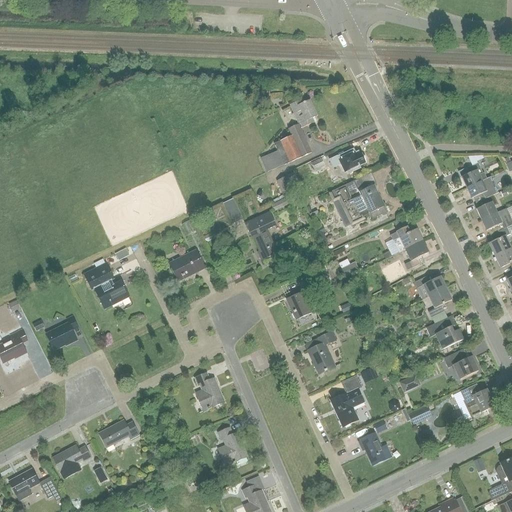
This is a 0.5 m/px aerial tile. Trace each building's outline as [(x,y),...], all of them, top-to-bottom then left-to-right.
[(299,123),(302,128),(314,123),(312,119),(317,117),(310,102),(302,105),(300,101),(290,106),(298,123),(299,123)] [(292,137),(287,139),(280,143),(274,145),(278,152),(262,159),(268,173),(312,154),(299,126),(289,130),(292,137)] [(339,157),(330,161),(333,168),(341,165),(345,173),(347,172),(348,174),(358,170),(357,168),(366,164),(365,162),(365,161),(366,160),(366,159),(365,158),(365,157),(364,157),(363,157),(363,156),(362,156),(361,156),(358,152),(355,153),(354,150),(343,154),(343,153),(338,155),(339,157)] [(321,159),(311,164),(314,171),(324,166),(321,159)] [(482,183),(487,181),(484,174),(483,174),(478,164),(467,169),(470,175),(461,179),(467,191),(482,183)] [(371,174),(346,186),(328,194),(333,203),(339,200),(351,227),(366,220),(365,216),(370,214),(372,219),(386,213),(374,188),(377,186),(371,174)] [(285,199),(296,195),(288,177),(277,182),(285,199)] [(482,183),(467,191),(471,200),(473,199),(476,206),(493,198),(499,195),(491,179),(487,181),(482,183)] [(481,222),(497,214),(494,207),(497,206),(493,198),(476,206),(478,209),(476,210),(481,222)] [(233,199),(222,204),(231,222),(242,217),(233,199)] [(288,205),(285,199),(271,206),(274,212),(288,205)] [(495,234),(507,229),(511,226),(511,223),(506,210),(497,214),(481,222),(486,232),(492,229),(495,234)] [(251,239),(252,238),(258,252),(257,253),(261,262),(278,254),(268,231),(276,227),(269,212),(244,224),(251,239)] [(323,233),(325,232),(323,227),(316,231),(321,242),(326,240),(323,233)] [(405,251),(422,242),(417,230),(406,236),(403,230),(407,229),(407,228),(390,236),(399,254),(405,251)] [(489,245),(495,258),(511,251),(506,237),(510,235),(507,229),(495,234),(490,236),(493,243),(489,245)] [(422,242),(405,251),(411,262),(404,265),(407,271),(420,265),(418,259),(428,254),(422,242)] [(344,248),(332,254),(335,260),(347,255),(344,248)] [(509,265),(511,270),(511,269),(511,250),(511,251),(495,258),(500,269),(509,265)] [(169,264),(178,283),(205,269),(196,251),(169,264)] [(338,264),(341,270),(350,265),(347,260),(338,264)] [(355,263),(350,265),(341,270),(345,277),(358,270),(355,263)] [(114,285),(112,281),(109,275),(111,274),(106,264),(84,275),(89,285),(91,284),(93,287),(94,286),(95,289),(94,289),(104,310),(129,298),(121,282),(114,285)] [(334,270),(329,273),(331,279),(337,277),(334,270)] [(423,286),(429,298),(446,290),(440,278),(429,283),(427,277),(413,284),(416,290),(423,286)] [(411,283),(408,278),(402,281),(405,286),(411,283)] [(446,290),(429,298),(434,309),(428,313),(431,319),(444,312),(441,306),(452,301),(446,290)] [(305,292),(286,301),(296,321),(310,314),(304,301),(308,299),(305,292)] [(20,309),(16,301),(9,305),(13,312),(20,309)] [(68,323),(45,335),(53,351),(76,340),(82,337),(78,328),(72,317),(67,320),(68,323)] [(450,329),(446,319),(425,329),(430,338),(435,336),(442,350),(463,340),(458,331),(456,326),(450,329)] [(32,325),(36,332),(45,328),(41,321),(32,325)] [(12,340),(0,345),(0,358),(3,365),(14,359),(15,360),(26,354),(22,344),(27,342),(22,331),(10,336),(12,340)] [(321,345),(307,352),(318,375),(335,367),(325,347),(336,342),(332,332),(318,339),(321,345)] [(461,351),(443,359),(448,369),(453,367),(459,381),(478,372),(471,357),(466,360),(461,351)] [(373,368),(360,374),(364,384),(378,378),(373,368)] [(203,412),(224,403),(214,379),(209,381),(206,374),(195,379),(198,386),(200,385),(202,391),(196,394),(203,412)] [(407,382),(399,385),(404,394),(412,391),(407,382)] [(476,385),(465,390),(460,393),(464,401),(463,402),(470,418),(494,407),(487,391),(480,394),(476,385)] [(358,421),(355,414),(352,409),(364,404),(358,389),(346,395),(346,394),(339,397),(332,401),(330,401),(343,428),(358,421)] [(336,391),(329,395),(332,401),(339,397),(336,391)] [(427,407),(408,416),(413,425),(431,416),(427,407)] [(126,426),(124,421),(99,434),(106,448),(128,436),(130,440),(139,435),(132,423),(126,426)] [(382,423),(374,427),(377,433),(385,429),(382,423)] [(223,440),(226,446),(218,450),(225,467),(247,458),(237,433),(232,435),(230,428),(218,433),(221,441),(223,440)] [(386,446),(381,448),(374,434),(360,441),(358,442),(362,452),(364,451),(372,467),(391,458),(386,446)] [(76,446),(53,459),(60,472),(64,479),(80,471),(77,464),(83,460),(84,462),(91,458),(85,447),(78,450),(76,446)] [(511,458),(501,464),(501,465),(498,467),(497,468),(496,469),(496,471),(496,473),(501,485),(490,490),(489,491),(488,493),(488,494),(492,502),(510,493),(511,492),(511,458)] [(482,462),(474,465),(478,473),(485,470),(482,462)] [(101,468),(95,471),(98,476),(103,473),(101,468)] [(9,483),(16,496),(39,483),(32,470),(9,483)] [(53,486),(49,478),(39,484),(47,500),(53,497),(48,488),(53,486)] [(244,511),(269,511),(266,503),(261,491),(257,493),(254,486),(250,488),(242,491),(245,498),(247,497),(250,503),(242,506),(244,511)] [(466,511),(460,498),(454,502),(453,500),(444,504),(445,506),(433,511),(466,511)]
